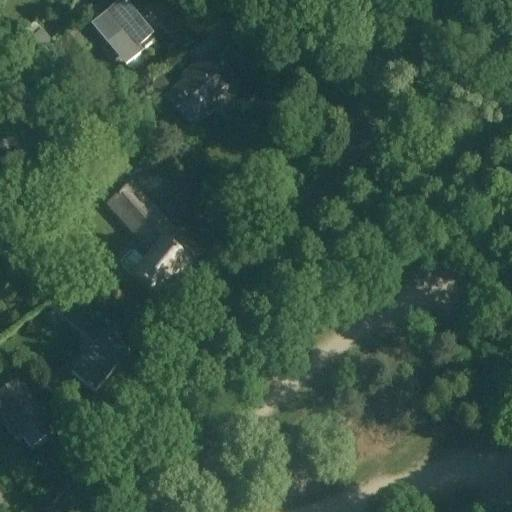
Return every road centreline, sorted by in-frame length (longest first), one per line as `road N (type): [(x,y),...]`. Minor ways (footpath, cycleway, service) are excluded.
road 1 (residential): [(65,511),(273,267),(370,128)]
road 2 (unclassified): [(511,234),(370,128)]
road 3 (residential): [(370,128),(255,0)]
road 4 (unclassified): [(370,128),(412,48),(453,0)]
